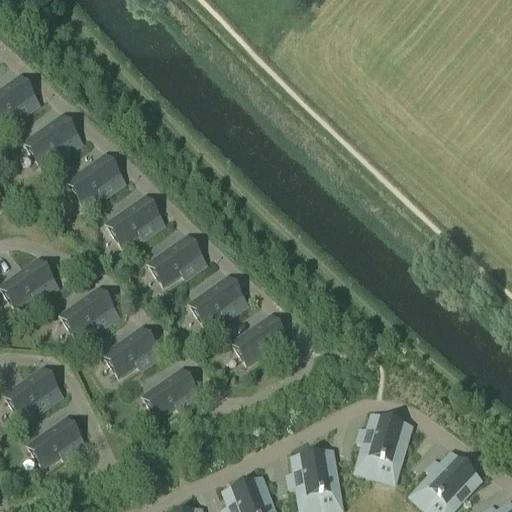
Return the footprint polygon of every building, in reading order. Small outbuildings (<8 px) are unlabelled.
[(17,124),(37,110),(18,82),(0,94),(0,126),(13,118),(17,124)] [(60,163),(80,149),(60,121),(23,148),(38,170),(56,157),(60,163)] [(102,202),(122,188),(103,161),(65,187),(80,209),(98,196),(102,202)] [(142,244),(162,230),(143,203),(105,229),(120,251),(138,238),(142,244)] [(184,284),(204,270),(185,243),(147,270),(163,291),(180,278),(184,284)] [(36,307),(56,293),(36,265),(0,291),(0,294),(14,314),(32,301),(36,307)] [(225,324),(245,310),(226,283),(188,309),(203,331),(221,318),(225,324)] [(96,336),(116,322),(97,294),(59,321),(74,342),(92,330),(96,336)] [(268,363),(288,349),(269,322),(230,348),(245,370),(263,357),(268,363)] [(139,375),(159,361),(140,333),(102,360),(117,382),(135,369),(139,375)] [(39,414),(59,400),(41,374),(3,400),(18,421),(35,408),(39,414)] [(178,417),(198,403),(179,375),(141,402),(156,423),(174,411),(178,417)] [(357,433),(353,447),(360,449),(351,480),(376,487),(380,472),(398,477),(412,432),(369,420),(364,435),(357,433)] [(63,464),(83,450),(65,424),(27,450),(41,471),(59,458),(63,464)] [(332,456),(288,463),(291,479),(283,480),(285,495),(293,493),(296,511),(322,511),(321,505),(339,502),(332,456)] [(432,463),(422,474),(428,479),(406,503),(415,511),(432,511),(436,509),(439,511),(458,511),(482,487),(449,457),(438,469),(432,463)] [(272,511),(261,482),(220,498),(224,511),(272,511)]
